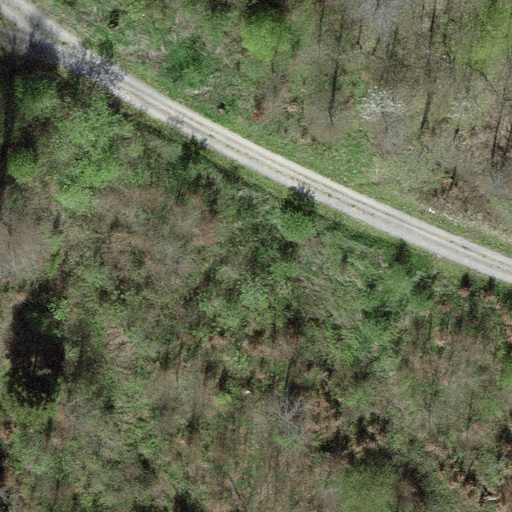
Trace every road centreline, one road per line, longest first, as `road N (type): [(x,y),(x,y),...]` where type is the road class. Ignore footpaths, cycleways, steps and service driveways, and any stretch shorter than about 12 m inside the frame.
road 1 (track): [(27,0),(150,108),(511,267)]
road 2 (track): [(150,108),(0,48)]
